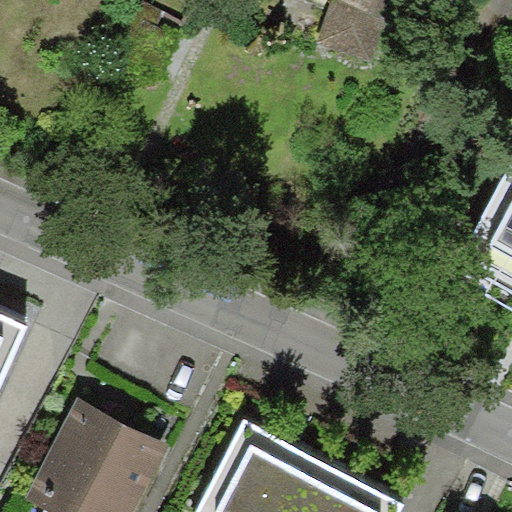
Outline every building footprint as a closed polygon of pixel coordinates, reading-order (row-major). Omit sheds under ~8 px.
[(292,0),(276,36),(386,86),(411,31),(395,24),(405,0),(292,0)] [(511,159),(455,262),(511,293),(511,159)] [(0,380),(29,322),(0,308),(0,380)] [(134,511),(170,439),(77,394),(27,499),(45,507),(42,511),(134,511)] [(395,511),(402,499),(243,419),(195,511),(395,511)]
